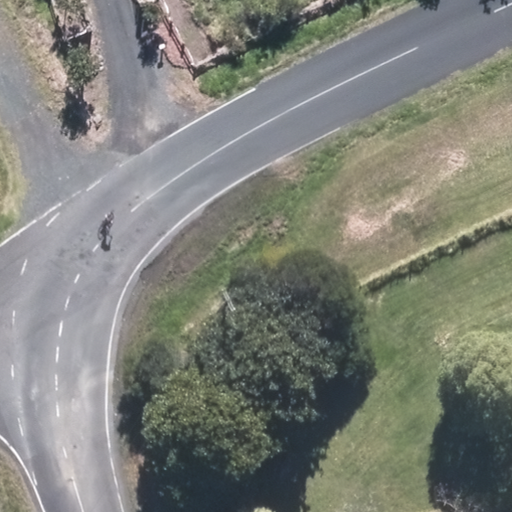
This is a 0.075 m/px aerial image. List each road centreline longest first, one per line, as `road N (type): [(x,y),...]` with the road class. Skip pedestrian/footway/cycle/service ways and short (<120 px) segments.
road 1 (residential): [(3,321),(159,194),(335,85),(511,5)]
road 2 (residential): [(3,321),(63,432),(88,511)]
road 3 (track): [(98,0),(159,194)]
